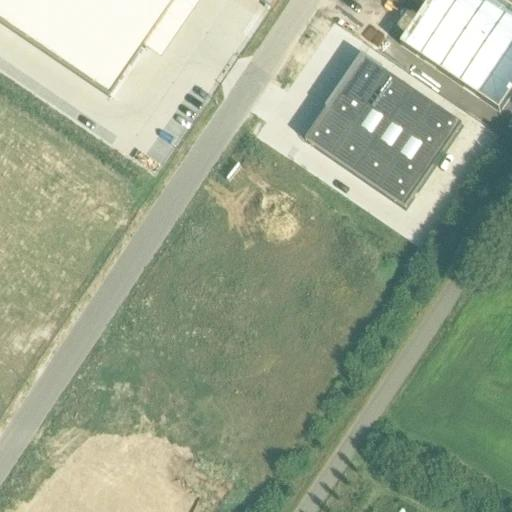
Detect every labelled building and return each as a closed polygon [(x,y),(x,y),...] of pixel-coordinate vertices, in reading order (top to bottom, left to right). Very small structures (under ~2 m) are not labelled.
[(68,0),(144,52),(179,0),(68,0)] [(511,96),(511,12),(494,0),(416,0),(426,7),(399,46),(500,114),(511,96)] [(312,98),(292,129),(393,195),(448,110),(366,57),(367,56),(364,54),(364,55),(346,44),(313,95),(312,94),(311,97),(312,98)] [(252,180),(230,213),(252,228),(274,194),(252,180)] [(274,194),(252,228),(265,236),(287,203),(274,194)] [(287,203),(265,236),(278,245),(301,212),(291,205),(287,203)] [(301,212),(278,245),(292,254),(314,221),(304,214),(301,212)] [(230,213),(208,246),(212,249),(230,261),(252,228),(230,213)] [(314,221),(292,254),(305,263),(327,230),(318,224),(315,221),(314,221)] [(252,228),(230,261),(236,265),(243,270),(265,236),(252,228)] [(327,230),(305,263),(318,272),(341,239),(329,231),(327,230)] [(265,236),(243,270),(256,279),(278,245),(265,236)] [(341,239),(318,272),(332,281),(354,247),(341,239)] [(278,245),(256,279),(267,286),(270,288),(292,254),(278,245)] [(354,247),(332,281),(345,290),(367,256),(354,247)] [(292,254),(270,288),(283,296),(305,263),(292,254)] [(367,256),(345,290),(358,298),(381,265),(371,259),(367,256)] [(305,263),(283,296),(296,305),(318,272),(305,263)] [(381,265),(358,298),(372,307),(394,274),(381,265)] [(318,272),(296,305),(310,314),(332,281),(318,272)] [(332,281),(310,314),(323,323),(345,290),(332,281)] [(184,283),(162,316),(183,330),(184,330),(206,297),(184,283)] [(345,290),(323,323),(336,332),(358,298),(345,290)] [(206,297),(184,330),(197,339),(219,306),(206,297)] [(358,298),(336,332),(350,341),(372,307),(358,298)] [(219,306),(197,339),(210,348),(232,315),(219,306)] [(232,315),(210,348),(223,357),(245,324),(232,315)] [(162,316),(140,349),(161,364),(184,330),(183,330),(162,316)] [(98,345),(118,345),(118,322),(98,321),(98,345)] [(245,324),(223,357),(236,366),(259,333),(245,324)] [(184,330),(161,364),(175,373),(197,339),(184,330)] [(259,333),(236,366),(250,375),(272,342),(259,333)] [(197,339),(175,373),(188,382),(210,348),(197,339)] [(272,342),(250,375),(263,384),(285,351),(272,342)] [(210,348),(188,382),(201,391),(223,357),(210,348)] [(285,351),(263,384),(276,393),(298,360),(285,351)] [(223,357),(201,391),(214,400),(236,366),(223,357)] [(298,360),(276,393),(289,402),(312,369),(298,360)] [(236,366),(214,400),(228,409),(250,375),(236,366)] [(312,369),(289,402),(303,411),(325,378),(312,369)] [(250,375),(228,409),(241,418),(263,384),(250,375)] [(263,384),(241,418),(254,427),(276,393),(263,384)] [(276,393),(254,427),(267,436),(289,402),(276,393)] [(289,402),(267,436),(280,445),(303,411),(289,402)] [(90,511),(235,511),(254,484),(155,417),(90,511)]
